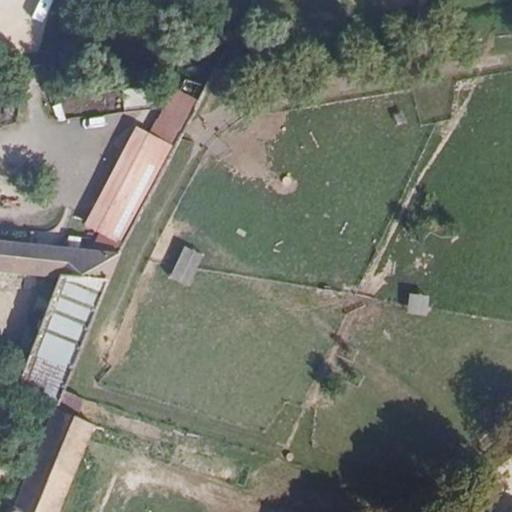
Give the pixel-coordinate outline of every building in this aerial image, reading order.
[(201,105),(173,90),(163,110),(157,121),(149,136),(177,150),(183,138),(188,129),(201,105)] [(149,136),(137,129),(85,228),(126,249),(177,150),(149,136)] [(61,408),(122,256),(89,250),(32,244),(0,240),(0,273),(58,280),(15,388),(61,408)] [(172,277),(191,286),(206,254),(188,245),(172,277)] [(51,434),(18,511),(65,511),(92,447),(51,434)]
